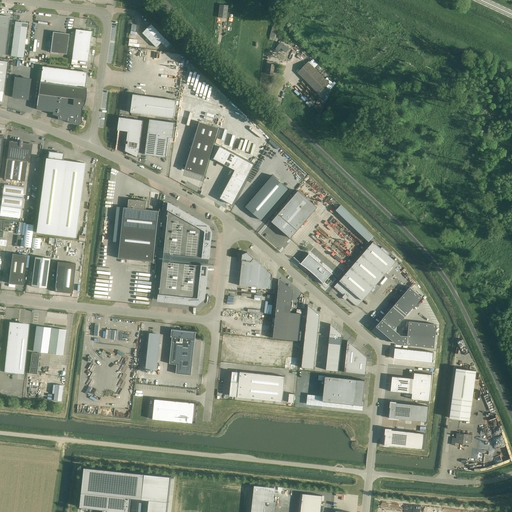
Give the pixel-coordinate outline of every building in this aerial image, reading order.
[(220,4),(219,17),(227,18),(228,6),(220,4)] [(0,40),(6,41),(9,22),(10,17),(0,15),(0,40)] [(15,21),(14,26),(11,56),(23,58),(27,23),(15,21)] [(278,24),(274,22),(273,27),(272,27),(269,37),(270,37),(269,40),(275,41),(278,28),(277,28),(278,24)] [(150,26),(141,33),(154,47),(162,39),(150,26)] [(76,29),(75,34),(72,60),(88,62),(91,35),(92,35),(92,31),(88,31),(76,29)] [(69,34),(53,32),(50,52),(66,54),(69,34)] [(267,61),(267,64),(265,74),(273,75),(274,65),(274,62),(267,61)] [(308,62),(301,69),(297,72),(318,94),(329,83),(308,62)] [(87,72),(82,72),(42,66),(40,82),(82,88),(84,88),(87,72)] [(15,77),(12,97),(28,99),(30,79),(15,77)] [(37,104),(36,109),(42,111),(53,112),(53,114),(52,114),(58,116),(57,120),(67,121),(80,123),(81,117),(82,105),(80,105),(80,100),(82,88),(40,82),(38,94),(37,104)] [(133,94),(131,113),(174,118),(176,100),(133,94)] [(143,120),(119,117),(118,130),(128,132),(127,141),(128,141),(127,144),(126,143),(125,151),(136,156),(139,158),(139,155),(143,120)] [(175,123),(150,119),(145,154),(166,157),(169,137),(173,138),(175,123)] [(199,122),(185,170),(204,176),(219,128),(199,122)] [(9,141),(4,179),(24,182),(27,162),(29,162),(32,144),(22,143),(22,141),(22,140),(20,140),(19,141),(19,142),(9,141)] [(220,147),(214,160),(234,170),(220,196),(233,203),(253,166),(220,147)] [(48,158),(46,158),(36,232),(76,238),(85,163),(63,160),(63,153),(49,151),(48,158)] [(255,215),(261,220),(288,189),(272,175),(245,207),(255,215)] [(4,184),(1,206),(21,208),(24,187),(4,184)] [(298,191),(272,222),(291,238),(317,208),(298,191)] [(129,199),(128,208),(124,207),(120,242),(118,258),(153,262),(159,211),(146,210),(147,201),(140,200),(137,200),(129,199)] [(168,212),(167,221),(177,222),(179,209),(169,204),(168,212)] [(374,237),(340,205),(335,210),(369,242),(374,237)] [(1,206),(0,212),(0,216),(19,219),(21,208),(1,206)] [(120,242),(124,207),(117,207),(113,241),(120,242)] [(177,222),(176,234),(184,235),(186,235),(188,214),(183,212),(179,209),(177,222)] [(188,214),(186,235),(187,235),(193,236),(196,236),(198,220),(193,217),(188,214)] [(198,220),(196,236),(197,236),(211,237),(211,232),(208,226),(203,223),(198,220)] [(167,227),(166,233),(175,234),(176,234),(177,222),(167,221),(167,227)] [(24,236),(23,246),(31,247),(32,237),(34,225),(26,224),(24,236)] [(166,233),(165,243),(183,245),(184,235),(176,234),(175,234),(166,233)] [(183,245),(182,255),(191,256),(192,246),(193,236),(187,235),(186,235),(184,235),(183,245)] [(193,236),(192,246),(210,247),(211,237),(197,236),(196,236),(193,236)] [(33,238),(31,248),(39,249),(41,239),(33,238)] [(373,242),(334,287),(344,295),(343,297),(346,300),(347,298),(357,307),(358,306),(364,299),(396,262),(388,255),(390,253),(382,246),(381,248),(373,242)] [(165,243),(164,253),(182,255),(183,245),(165,243)] [(192,246),(191,256),(209,258),(210,247),(192,246)] [(273,274),(247,252),(242,254),(242,260),(240,285),(239,285),(239,286),(240,286),(240,285),(271,289),(272,280),(273,274)] [(12,254),(8,283),(23,285),(27,256),(12,254)] [(309,254),(301,264),(309,270),(310,269),(316,275),(316,276),(323,283),(332,273),(309,254)] [(35,256),(31,286),(46,288),(50,258),(35,256)] [(54,292),(72,294),(75,264),(57,262),(54,292)] [(197,304),(204,298),(208,266),(201,266),(163,262),(160,294),(159,300),(197,304)] [(279,285),(273,338),(298,341),(301,313),(291,312),(293,290),(279,278),(278,285),(279,285)] [(382,320),(376,326),(397,344),(407,345),(434,348),(437,325),(433,324),(433,325),(409,322),(408,336),(401,335),(394,329),(421,297),(410,287),(382,320)] [(308,305),(301,368),(314,369),(320,315),(308,305)] [(9,322),(4,372),(24,374),(28,334),(22,333),(23,323),(9,322)] [(331,325),(326,370),(338,372),(342,334),(331,325)] [(48,353),(51,328),(36,326),(34,338),(33,351),(48,353)] [(63,355),(66,330),(51,328),(48,353),(63,355)] [(196,332),(181,330),(173,329),(169,364),(177,365),(176,374),(191,375),(195,340),(195,339),(196,332)] [(106,338),(117,340),(118,331),(115,331),(114,336),(109,336),(110,330),(107,330),(106,338)] [(160,334),(149,333),(145,369),(157,370),(160,334)] [(348,341),(344,372),(365,374),(367,357),(348,341)] [(395,348),(393,358),(433,363),(434,352),(414,350),(395,348)] [(32,352),(30,368),(38,369),(39,356),(41,356),(41,354),(40,353),(32,352)] [(456,368),(449,417),(470,420),(476,371),(456,368)] [(231,381),(230,396),(238,396),(238,397),(282,402),(285,376),(240,372),(239,382),(231,381)] [(392,376),(391,391),(412,393),(411,399),(429,401),(432,375),(414,373),(414,378),(392,376)] [(365,380),(325,376),(323,401),(363,406),(365,380)] [(155,399),(153,419),(193,423),(195,403),(155,399)] [(391,402),(389,418),(427,422),(428,406),(410,404),(391,402)] [(459,443),(470,445),(473,425),(458,423),(456,438),(452,438),(452,445),(459,446),(459,443)] [(386,429),(384,445),(422,449),(424,433),(386,429)] [(84,467),(80,507),(91,508),(103,509),(107,510),(107,511),(129,511),(131,498),(142,499),(150,500),(148,511),(167,511),(171,477),(145,474),(84,467)] [(254,485),(251,511),(264,511),(265,502),(273,502),(275,488),(254,485)] [(303,493),(300,511),(320,511),(322,496),(303,493)]
